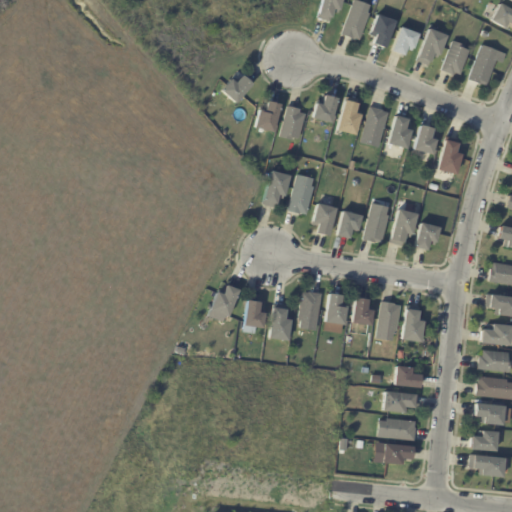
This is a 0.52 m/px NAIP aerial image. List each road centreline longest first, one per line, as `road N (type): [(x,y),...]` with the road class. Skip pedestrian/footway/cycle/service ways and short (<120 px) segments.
road 1 (residential): [(511,94),(469,217),(435,501)]
road 2 (residential): [(269,56),(362,71),(499,128)]
road 3 (residential): [(267,257),(458,287)]
road 4 (residential): [(330,490),(511,508)]
